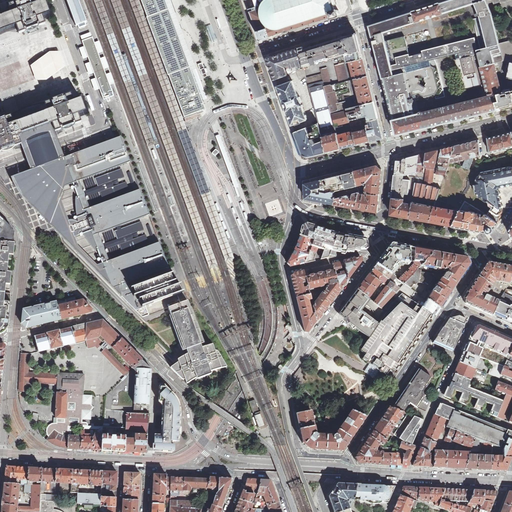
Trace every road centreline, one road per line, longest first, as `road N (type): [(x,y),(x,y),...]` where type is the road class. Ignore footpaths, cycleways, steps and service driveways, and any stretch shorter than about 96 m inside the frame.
road 1 (unclassified): [(58,0),(102,125),(0,163)]
road 2 (tertiary): [(165,369),(17,217)]
road 3 (unclassified): [(294,511),(269,448),(165,369)]
road 4 (residential): [(450,305),(346,457)]
road 5 (residential): [(346,457),(306,455),(298,446),(284,384),(303,350)]
road 6 (tertiary): [(0,459),(146,468)]
road 7 (residential): [(473,314),(417,447)]
road 8 (residential): [(389,148),(358,16)]
road 9 (unclassified): [(296,170),(242,55)]
road 10 (unclassified): [(511,117),(389,148)]
road 11 (unclassified): [(242,55),(358,16)]
